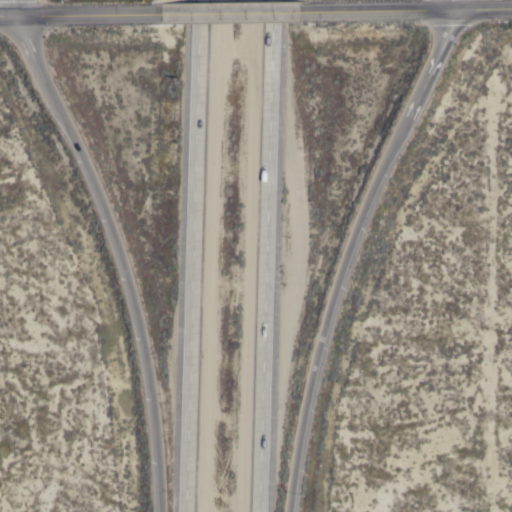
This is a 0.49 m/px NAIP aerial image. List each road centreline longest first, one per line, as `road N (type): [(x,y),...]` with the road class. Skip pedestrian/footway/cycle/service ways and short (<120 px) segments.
road 1 (motorway): [(290,511),(336,293),(456,11)]
road 2 (motorway): [(15,17),(91,178),(135,310),(151,393),(158,511)]
road 3 (motorway): [(198,0),(183,511)]
road 4 (motorway): [(257,511),(271,0)]
road 5 (secondary): [(167,14),(0,17)]
road 6 (secondary): [(304,13),(456,11)]
road 7 (secondary): [(167,14),(304,13)]
